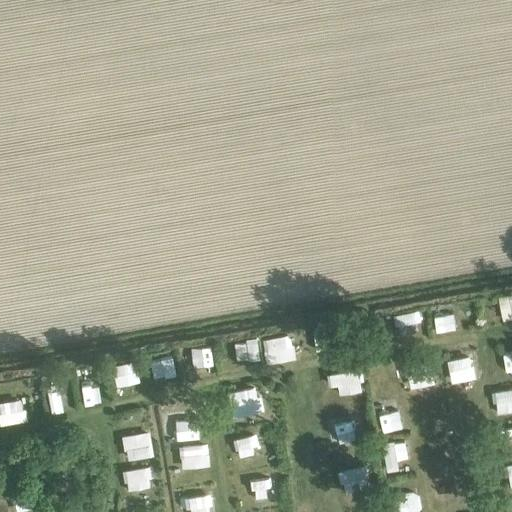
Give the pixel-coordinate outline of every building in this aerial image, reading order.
[(511,292),(503,292),(503,317),(511,316),(511,292)] [(422,309),(399,311),(400,327),(423,325),(422,309)] [(456,310),(436,313),(438,331),(459,328),(456,310)] [(263,337),(269,362),(297,356),(292,331),(263,337)] [(194,361),(214,357),(211,344),(192,348),(194,361)] [(150,378),(168,373),(162,352),(144,357),(150,378)] [(446,358),(447,378),(465,377),(464,357),(446,358)] [(431,358),(406,363),(411,387),(436,381),(431,358)] [(116,384),(138,382),(136,360),(114,363),(116,384)] [(339,382),(342,394),(367,388),(362,365),(329,372),(332,384),(339,382)] [(81,381),(85,404),(106,400),(103,378),(81,381)] [(258,383),(239,387),(243,406),(262,402),(258,383)] [(52,408),(62,406),(59,384),(48,386),(52,408)] [(35,393),(16,396),(18,413),(37,411),(35,393)] [(344,432),(368,426),(362,403),(339,409),(344,432)] [(190,407),(164,413),(170,440),(196,435),(190,407)] [(239,421),(244,443),(277,436),(272,414),(239,421)] [(155,455),(152,429),(124,432),(127,458),(155,455)] [(388,465),(411,462),(408,437),(385,440),(388,465)] [(209,441),(180,443),(181,467),(210,465),(209,441)] [(235,452),(238,471),(259,468),(256,448),(235,452)] [(123,469),(128,491),(156,485),(151,462),(123,469)] [(374,465),(352,472),(358,494),(381,488),(374,465)] [(215,472),(191,474),(193,489),(216,486),(215,472)] [(254,502),(281,501),(280,473),(252,474),(254,502)] [(396,490),(397,511),(423,511),(421,489),(396,490)] [(217,511),(216,503),(193,506),(194,511),(217,511)]
